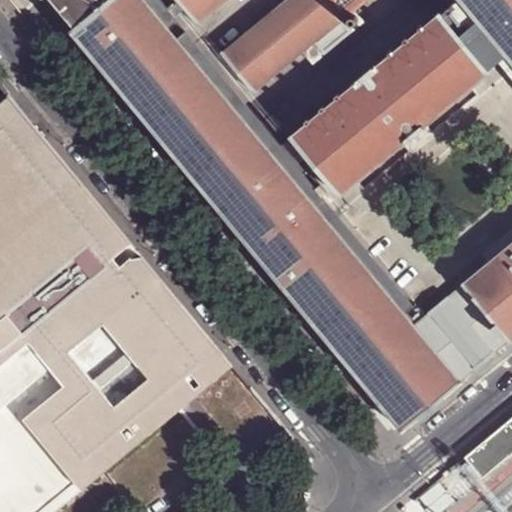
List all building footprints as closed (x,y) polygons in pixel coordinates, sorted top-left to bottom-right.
[(9,0),(32,27),(40,20),(56,7),(49,0),(9,0)] [(143,0),(51,0),(68,20),(74,28),(72,30),(403,430),(402,431),(403,432),(406,429),(406,428),(457,385),(458,385),(460,382),(461,383),(477,368),(430,312),(414,325),(412,325),(413,324),(402,312),(320,212),(329,204),(332,202),(318,185),(305,195),(143,0)] [(160,0),(143,0),(305,195),(318,185),(314,179),(320,174),(290,138),(281,146),(160,0)] [(175,0),(197,26),(228,0),(175,0)] [(313,65),(363,23),(353,12),(367,0),(288,0),(221,55),(254,94),(303,53),(313,65)] [(367,0),(353,12),(363,23),(390,0),(367,0)] [(511,0),(460,0),(493,40),(481,50),(495,67),(507,57),(511,62),(511,0)] [(353,87),(290,138),(320,174),(339,196),(402,145),(402,146),(426,126),(425,125),(488,72),(440,14),(378,66),(377,65),(352,86),(353,87)] [(189,405),(234,367),(8,95),(0,101),(0,411),(46,374),(60,391),(20,425),(78,496),(134,450),(189,405)] [(329,204),(320,212),(402,312),(412,304),(329,204)] [(511,340),(511,242),(461,284),(462,285),(445,300),(491,356),(508,342),(509,342),(511,340)] [(477,368),(491,356),(445,300),(430,312),(477,368)] [(511,417),(501,426),(463,458),(483,481),(511,456),(511,417)]
